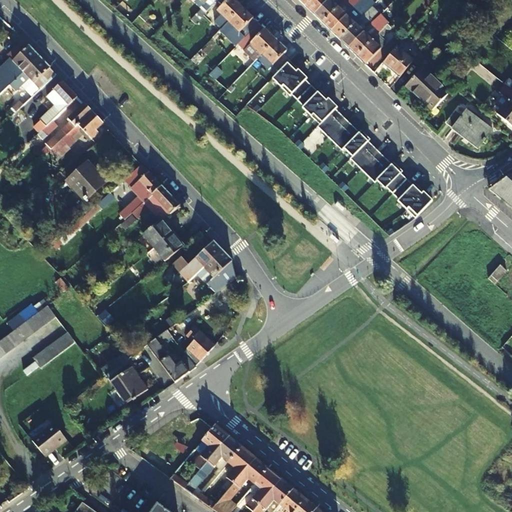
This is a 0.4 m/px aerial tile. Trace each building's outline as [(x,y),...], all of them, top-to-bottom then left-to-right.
[(215,2),(217,0),(199,0),(208,9),(215,2)] [(235,0),(217,0),(215,2),(220,7),(217,10),(228,21),(242,7),(235,0)] [(327,0),(310,0),(305,5),(314,14),(327,0)] [(343,0),(335,0),(333,2),(330,0),(327,0),(314,14),(322,22),(343,0)] [(331,30),(346,15),(356,4),(360,0),(343,0),(322,22),(331,30)] [(340,39),(348,47),(369,26),(380,14),(372,6),(365,13),(340,39)] [(507,6),(487,30),(494,35),(511,12),(511,10),(508,7),(507,6)] [(245,38),(259,23),(242,7),(228,21),(245,38)] [(208,9),(201,17),(205,21),(213,13),(208,9)] [(340,39),(365,13),(361,9),(350,20),(346,15),(331,30),(340,39)] [(259,23),(245,38),(257,49),(261,54),(276,39),(259,23)] [(348,47),(357,56),(384,29),(379,24),(374,30),(369,26),(348,47)] [(357,56),(366,65),(387,43),(382,38),(391,28),(388,24),(384,29),(357,56)] [(227,37),(220,29),(214,35),(222,42),(227,37)] [(40,57),(23,39),(7,54),(18,67),(5,80),(10,85),(40,57)] [(276,73),(291,58),(285,53),(287,50),(276,39),(261,54),(258,57),(276,73)] [(382,63),(399,77),(417,55),(401,41),(382,63)] [(250,66),(258,57),(261,54),(257,49),(245,61),(250,66)] [(202,57),(197,52),(190,59),(196,64),(202,57)] [(15,91),(21,86),(29,79),(39,89),(56,74),(40,57),(10,85),(15,91)] [(308,78),(290,61),(273,79),(291,96),(292,94),(305,80),(308,78)] [(407,85),(433,110),(449,93),(423,68),(407,85)] [(445,79),(453,88),(460,81),(450,73),(445,79)] [(29,79),(21,86),(32,97),(39,89),(29,79)] [(305,107),(318,93),(305,80),(292,94),(305,107)] [(77,96),(63,81),(49,95),(56,103),(40,119),(45,126),(49,123),(68,104),(77,96)] [(511,89),(504,84),(498,91),(503,96),(491,110),(511,126),(511,89)] [(303,109),(320,125),(335,110),(337,107),(320,91),(318,93),(305,107),(303,109)] [(7,113),(11,117),(20,108),(24,104),(20,100),(7,113)] [(91,111),(83,103),(68,118),(71,121),(48,142),(53,148),(68,133),(91,111)] [(344,149),(359,133),(335,110),(320,125),(318,127),(343,151),(344,149)] [(479,146),(491,129),(466,110),(462,116),(455,112),(447,123),(453,128),(453,129),(466,139),(468,138),(479,146)] [(91,111),(68,133),(73,138),(83,129),(92,138),(98,132),(96,130),(102,123),(91,111)] [(45,126),(40,130),(38,133),(43,138),(54,128),(49,123),(45,126)] [(344,149),(353,158),(368,142),(370,140),(361,131),(359,133),(344,149)] [(378,180),(392,165),(368,142),(353,158),(351,160),(375,183),(378,180)] [(85,160),(65,180),(85,200),(105,181),(85,160)] [(403,173),(393,163),(392,165),(378,180),(387,189),(401,175),(403,173)] [(124,180),(130,185),(137,179),(139,179),(148,171),(141,165),(124,180)] [(137,179),(130,185),(140,196),(120,214),(124,219),(145,201),(161,186),(148,171),(139,179),(137,179)] [(511,174),(490,190),(511,208),(511,174)] [(399,201),(413,186),(401,175),(387,189),(399,201)] [(398,202),(416,219),(433,201),(415,184),(413,186),(399,201),(398,202)] [(161,186),(145,201),(149,206),(158,199),(167,209),(159,216),(161,219),(163,220),(178,206),(180,205),(161,186)] [(110,193),(70,228),(74,231),(114,196),(110,193)] [(5,218),(0,222),(0,241),(5,247),(20,234),(5,218)] [(161,220),(142,234),(153,248),(172,233),(161,220)] [(165,262),(183,247),(172,233),(153,248),(165,262)] [(213,241),(188,263),(181,255),(172,263),(188,281),(197,273),(222,251),(213,241)] [(235,280),(236,279),(232,261),(222,251),(197,273),(213,290),(211,292),(214,295),(235,280)] [(488,279),(494,284),(506,270),(500,265),(488,279)] [(156,306),(173,294),(169,289),(152,301),(156,306)] [(48,307),(29,320),(37,331),(56,317),(48,307)] [(196,308),(167,330),(171,336),(200,314),(196,308)] [(23,325),(31,335),(37,331),(29,320),(23,325)] [(24,340),(31,335),(23,325),(16,330),(24,340)] [(195,366),(215,345),(195,327),(187,335),(193,341),(183,351),(186,354),(195,366)] [(18,345),(24,340),(16,330),(10,334),(18,345)] [(195,367),(195,366),(186,354),(174,362),(161,344),(171,336),(167,330),(147,345),(175,382),(195,367)] [(75,343),(67,333),(33,358),(41,369),(75,343)] [(18,345),(10,334),(4,338),(12,349),(18,345)] [(12,349),(4,338),(0,341),(0,344),(6,354),(12,349)] [(105,374),(119,365),(115,358),(101,367),(105,374)] [(119,365),(105,374),(125,404),(147,390),(127,359),(119,365)] [(46,456),(67,440),(53,423),(33,439),(46,456)] [(223,444),(230,436),(216,424),(213,428),(212,429),(201,442),(207,447),(200,456),(193,465),(199,470),(201,468),(215,451),(221,443),(223,444)] [(242,445),(230,436),(223,444),(221,443),(215,451),(201,468),(207,472),(212,466),(214,467),(222,459),(227,463),(242,445)] [(207,447),(201,442),(194,451),(200,456),(207,447)] [(242,445),(227,463),(234,469),(227,478),(229,480),(224,486),(227,490),(241,473),(240,472),(247,464),(249,466),(256,457),(255,457),(242,445)] [(241,473),(227,490),(232,494),(238,487),(240,489),(248,480),(253,484),(267,469),(268,467),(262,462),(256,457),(249,466),(247,464),(240,472),(241,473)] [(267,469),(253,484),(259,489),(246,505),(250,509),(247,511),(252,511),(253,511),(268,493),(265,491),(272,484),(275,486),(280,480),(281,478),(268,467),(267,469)] [(185,487),(188,483),(174,473),(171,477),(170,479),(183,489),(185,487)] [(293,488),(281,478),(280,480),(275,486),(272,484),(265,491),(268,493),(253,511),(259,511),(263,508),(265,510),(272,500),(279,506),(292,490),(293,488)] [(198,497),(201,493),(188,483),(185,487),(183,489),(197,498),(198,497)] [(292,490),(279,506),(286,511),(285,511),(293,511),(304,499),(305,498),(293,488),(292,490)] [(212,508),(216,503),(201,493),(198,497),(197,498),(211,509),(212,508)] [(304,499),(293,511),(312,511),(316,509),(317,507),(305,498),(304,499)] [(212,508),(211,509),(215,511),(227,511),(216,503),(212,508)]
